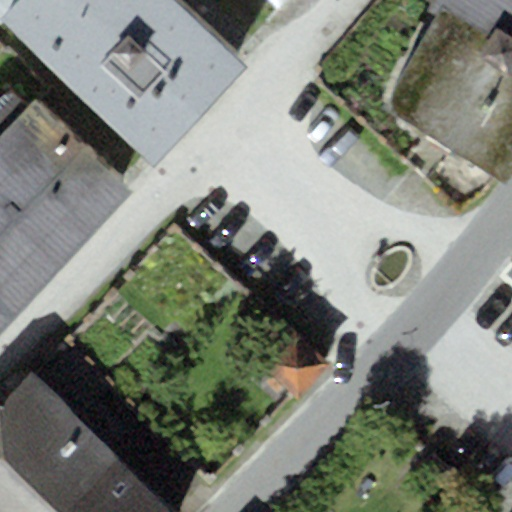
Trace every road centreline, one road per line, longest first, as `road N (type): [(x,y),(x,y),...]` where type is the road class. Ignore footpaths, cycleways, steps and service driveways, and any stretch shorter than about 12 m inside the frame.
road 1 (residential): [(341,0),(0,363)]
road 2 (residential): [(235,511),(381,365),(481,254),(511,206)]
